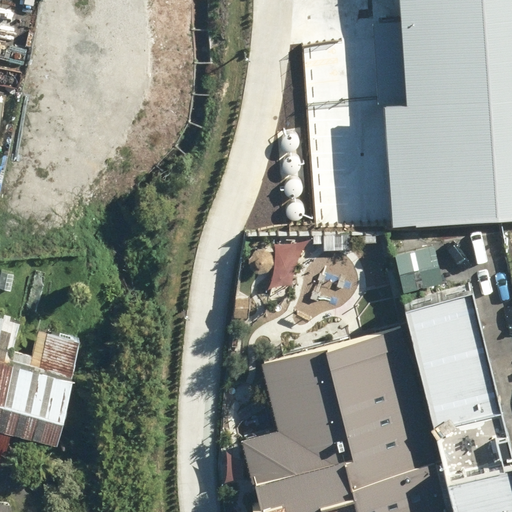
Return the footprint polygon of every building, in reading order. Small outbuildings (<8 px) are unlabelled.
[(511,217),(511,0),(400,0),(406,105),(387,106),(393,224),(511,217)] [(397,291),(386,245),(359,252),(370,297),(397,291)] [(422,268),(481,511),(511,511),(511,345),(488,252),(422,268)] [(253,424),(269,501),(369,481),(373,501),(439,488),(401,305),(271,332),(288,416),(253,424)] [(0,464),(8,467),(11,453),(49,461),(54,440),(58,441),(79,339),(37,330),(29,364),(0,358),(0,464)]
